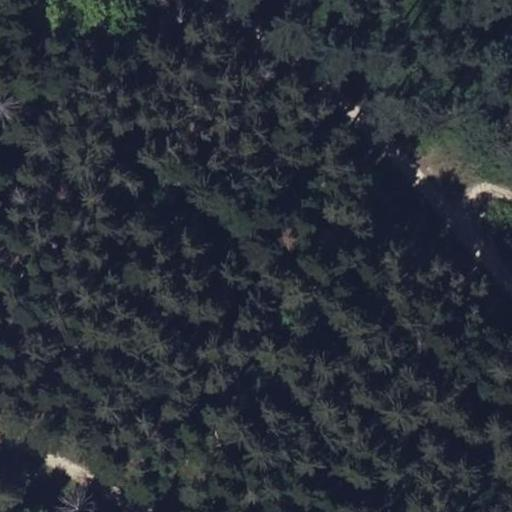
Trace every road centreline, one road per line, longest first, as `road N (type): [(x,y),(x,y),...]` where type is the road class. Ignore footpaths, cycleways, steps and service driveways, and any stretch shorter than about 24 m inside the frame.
road 1 (track): [(511,280),(268,47),(194,0)]
road 2 (track): [(0,416),(153,511)]
